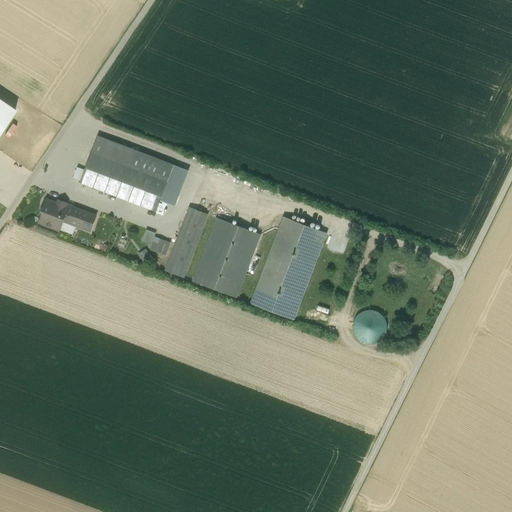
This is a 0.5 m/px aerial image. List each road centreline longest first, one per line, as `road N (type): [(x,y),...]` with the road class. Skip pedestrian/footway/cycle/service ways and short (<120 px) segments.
road 1 (track): [(462,274),(441,257),(244,184),(189,199),(155,222),(34,175)]
road 2 (track): [(344,511),(511,174)]
road 3 (track): [(0,226),(152,0)]
road 4 (track): [(376,234),(344,329),(354,346),(417,364)]
road 5 (track): [(244,184),(73,117)]
